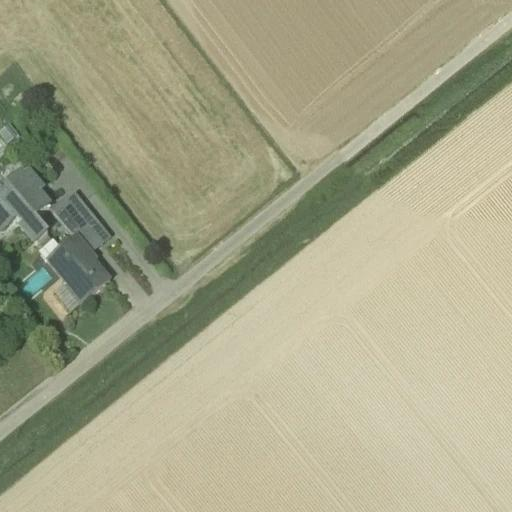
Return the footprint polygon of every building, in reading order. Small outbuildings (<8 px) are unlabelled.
[(21,180),(0,197),(0,235),(1,237),(3,236),(16,226),(21,232),(20,233),(20,235),(30,247),(33,247),(34,246),(37,250),(47,241),(34,226),(50,214),(33,194),(38,191),(28,179),(23,183),(21,180)] [(53,220),(75,245),(76,244),(90,261),(110,244),(75,201),(53,220)] [(60,257),(47,268),(67,293),(71,292),(85,310),(110,289),(89,264),(91,262),(90,261),(76,244),(75,245),(60,257)] [(39,259),(47,268),(60,257),(52,248),(39,259)] [(71,292),(67,293),(54,304),(69,323),(85,310),(71,292)]
